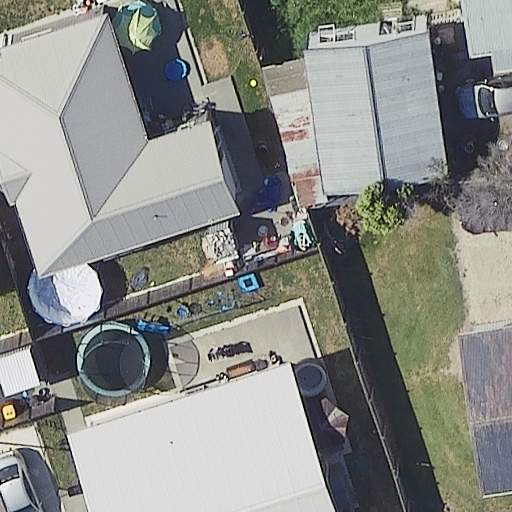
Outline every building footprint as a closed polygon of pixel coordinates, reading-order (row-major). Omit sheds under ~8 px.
[(129,0),(125,0),(0,41),(0,76),(20,136),(12,139),(31,194),(39,191),(64,264),(262,198),(232,107),(172,127),(129,0)] [(511,0),(450,0),(454,30),(498,25),(502,51),(511,49),(511,0)] [(431,150),(408,6),(290,25),(313,169),(431,150)] [(0,283),(19,277),(0,220),(0,283)] [(511,299),(445,308),(465,468),(511,461),(511,299)] [(364,511),(312,349),(84,422),(113,511),(364,511)]
